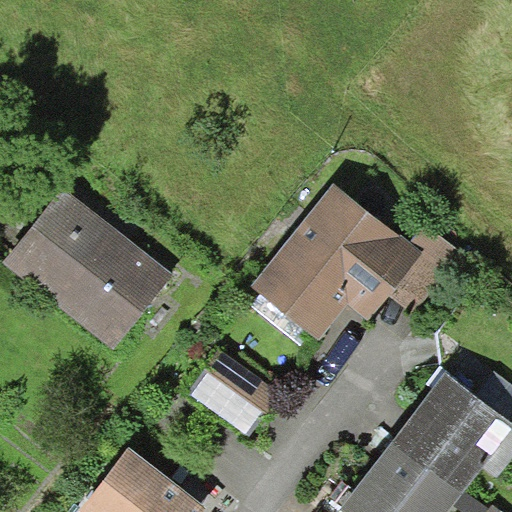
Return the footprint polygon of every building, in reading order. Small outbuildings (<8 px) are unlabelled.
[(333,180),(250,284),(319,338),(347,302),(367,318),(388,293),(421,250),(409,241),(333,180)] [(61,185),(2,260),(112,347),(172,272),(61,185)] [(423,222),(409,241),(421,250),(388,293),(414,312),(461,250),(423,222)] [(220,345),(187,391),(248,435),(281,389),(220,345)] [(511,419),(444,368),(338,505),(347,511),(444,511),(511,424),(511,419)] [(128,446),(79,508),(84,511),(200,511),(206,506),(128,446)]
